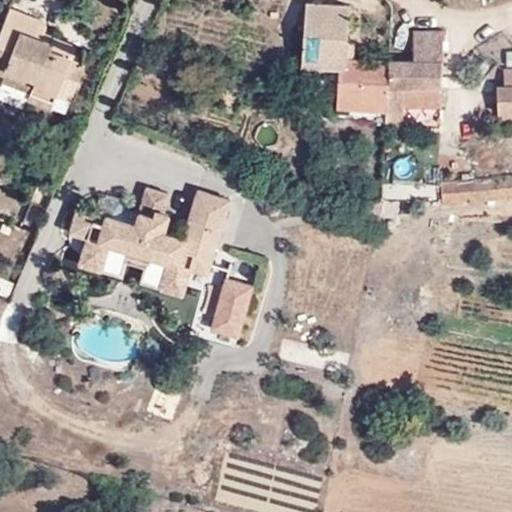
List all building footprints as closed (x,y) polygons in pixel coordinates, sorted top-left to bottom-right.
[(53,104),(62,108),(86,49),(53,34),(57,24),(22,9),(0,66),(0,67),(16,76),(12,88),(36,97),(42,84),(58,91),(53,104)] [(394,117),(394,67),(350,66),(351,13),(309,13),(308,75),(343,76),(342,116),(344,116),(371,116),(394,117)] [(416,67),(394,67),(394,117),(408,118),(408,110),(448,112),(449,40),(416,38),(416,67)] [(502,125),(511,124),(511,73),(510,93),(502,92),(502,125)] [(42,84),(36,97),(53,104),(58,91),(42,84)] [(394,117),(395,128),(395,132),(407,132),(408,118),(394,117)] [(476,203),(476,206),(511,203),(511,184),(445,189),(445,206),(476,203)] [(171,209),(148,202),(141,229),(154,232),(156,225),(166,228),(171,209)] [(377,231),(387,207),(380,203),(376,203),(373,212),(367,227),(377,231)] [(191,281),(212,287),(231,214),(199,204),(186,250),(167,245),(170,229),(166,228),(156,225),(154,232),(141,229),(139,237),(79,220),(73,246),(88,250),(84,264),(108,270),(110,259),(128,263),(127,266),(161,275),(163,271),(171,272),(167,287),(188,292),(191,281)] [(81,275),(105,282),(108,270),(84,264),(81,275)] [(0,275),(0,293),(7,295),(12,280),(0,275)] [(167,287),(163,301),(184,306),(188,292),(167,287)] [(256,302),(256,300),(228,291),(227,293),(212,342),(214,345),(239,352),(242,351),(242,350),(256,302)] [(511,302),(462,300),(461,323),(511,325),(511,302)]
